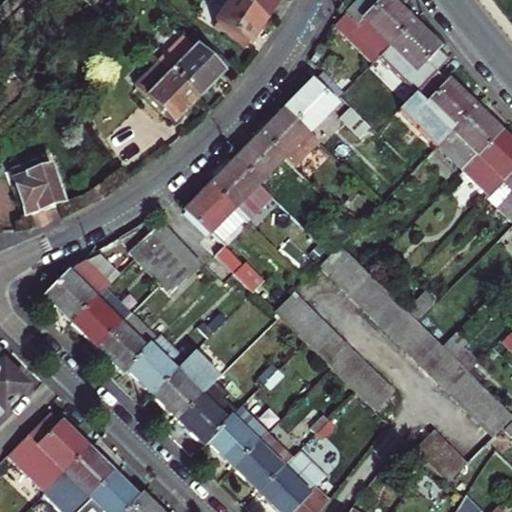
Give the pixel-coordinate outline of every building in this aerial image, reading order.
[(270,0),(226,0),(224,4),(256,24),(270,0)] [(358,0),(333,27),(371,65),(388,48),(410,24),(385,0),(381,0),(379,3),(375,0),(358,0)] [(256,24),(224,4),(206,33),(239,52),(256,24)] [(112,5),(100,17),(111,28),(122,15),(112,5)] [(100,17),(95,23),(90,28),(100,38),(111,28),(100,17)] [(425,84),(435,74),(448,60),(410,24),(388,48),(425,84)] [(189,104),(212,79),(204,73),(214,62),(189,39),(180,48),(177,45),(153,69),(189,104)] [(204,73),(212,79),(222,70),(214,62),(204,73)] [(189,104),(153,69),(145,77),(155,86),(143,98),(139,94),(135,98),(165,128),(189,104)] [(434,148),(472,110),(435,74),(425,84),(397,112),(434,148)] [(339,99),(318,78),(285,112),(307,133),(340,99),(339,99)] [(368,127),(350,109),(340,119),(359,137),(368,127)] [(434,148),(460,174),(498,135),(472,110),(434,148)] [(307,133),(285,112),(261,136),(283,158),(293,168),(317,144),(307,133)] [(511,148),(498,135),(460,174),(485,198),(511,171),(511,148)] [(283,158),(261,136),(235,163),(257,184),(283,158)] [(257,184),(235,163),(210,189),(242,221),(244,223),(270,197),(257,184)] [(40,168),(5,178),(18,220),(53,208),(40,168)] [(511,171),(485,198),(511,223),(511,222),(511,171)] [(242,221),(210,189),(185,214),(207,235),(210,232),(220,243),(242,221)] [(126,259),(131,263),(162,232),(157,228),(126,259)] [(162,232),(131,263),(157,287),(186,257),(162,232)] [(318,267),(332,281),(351,260),(338,247),(329,256),(318,267)] [(223,248),(214,257),(226,269),(246,288),(254,279),(223,248)] [(70,326),(103,292),(120,275),(101,257),(85,264),(84,263),(73,268),(65,276),(42,300),(70,326)] [(186,257),(157,287),(168,298),(198,268),(186,257)] [(351,260),(332,281),(343,292),(362,271),(351,260)] [(343,292),(352,301),(371,280),(364,273),(362,271),(343,292)] [(371,280),(352,301),(362,311),(381,290),(371,280)] [(381,290),(362,311),(372,321),(391,300),(389,298),(381,290)] [(103,292),(70,326),(95,351),(128,316),(103,292)] [(408,309),(417,319),(433,303),(424,293),(408,309)] [(293,294),(272,315),(278,320),(282,324),(302,303),(293,294)] [(372,321),(383,331),(402,310),(391,300),(372,321)] [(282,324),(292,334),(313,313),(302,303),(282,324)] [(383,331),(393,342),(412,321),(402,310),(383,331)] [(292,334),(301,344),(322,323),(313,313),(292,334)] [(121,376),(125,373),(158,339),(155,342),(128,316),(95,351),(121,376)] [(208,341),(212,336),(226,323),(220,318),(207,331),(204,328),(199,333),(208,341)] [(412,321),(393,342),(402,351),(422,330),(414,322),(412,321)] [(231,328),(226,323),(212,336),(218,341),(231,328)] [(322,323),(301,344),(303,345),(313,355),(333,334),(322,323)] [(402,351),(412,361),(431,339),(422,330),(402,351)] [(333,334),(313,355),(322,364),(343,343),(333,334)] [(463,343),(454,334),(440,348),(442,350),(452,360),(462,369),(466,374),(475,365),(457,349),(463,343)] [(184,365),(158,339),(125,373),(151,399),(174,375),(184,365)] [(412,361),(423,371),(442,350),(440,348),(431,339),(412,361)] [(343,343),(322,364),(329,371),(331,373),(351,352),(343,343)] [(269,391),(263,385),(235,413),(262,439),(267,434),(329,371),(322,364),(313,355),(303,345),(282,365),(276,372),(282,377),(269,391)] [(442,350),(423,371),(433,381),(452,360),(442,350)] [(351,352),(331,373),(343,385),(363,364),(351,352)] [(276,372),(282,365),(275,358),(255,378),(263,385),(276,372)] [(452,360),(433,381),(442,390),(462,369),(452,360)] [(363,364),(343,385),(353,394),(372,373),(363,364)] [(1,365),(0,365),(0,415),(26,390),(1,365)] [(462,369),(442,390),(451,400),(471,379),(466,374),(462,369)] [(372,373),(353,394),(355,396),(363,405),(383,383),(372,373)] [(151,399),(177,424),(200,401),(174,375),(151,399)] [(471,379),(451,400),(462,410),(481,388),(471,379)] [(383,383),(363,405),(373,415),(393,393),(383,383)] [(481,388),(462,410),(472,420),(492,399),(481,388)] [(492,399),(472,420),(481,429),(502,409),(492,399)] [(202,447),(204,444),(224,424),(200,401),(177,424),(202,447)] [(491,440),(511,419),(502,409),(481,429),(491,440)] [(262,439),(235,413),(227,421),(255,447),(262,439)] [(337,414),(328,423),(340,434),(348,426),(337,414)] [(85,452),(48,415),(19,444),(6,457),(43,495),(57,480),(85,452)] [(310,431),(316,436),(328,423),(323,418),(310,431)] [(232,471),(255,447),(227,421),(224,424),(204,444),(232,471)] [(431,431),(412,452),(424,464),(443,443),(431,431)] [(258,495),(280,472),(292,460),(267,434),(255,447),(232,471),(258,495)] [(402,442),(386,463),(411,487),(425,465),(424,464),(412,452),(402,442)] [(443,443),(424,464),(425,465),(435,474),(454,454),(443,443)] [(85,452),(57,480),(84,506),(112,478),(85,452)] [(324,477),(299,453),(292,460),(280,472),(258,495),(275,511),(318,511),(327,500),(314,488),(324,477)] [(454,454),(435,474),(446,485),(466,465),(454,454)] [(112,478),(84,506),(78,511),(129,511),(138,504),(112,478)] [(478,511),(463,498),(453,511),(478,511)] [(129,511),(153,511),(141,500),(138,504),(129,511)]
